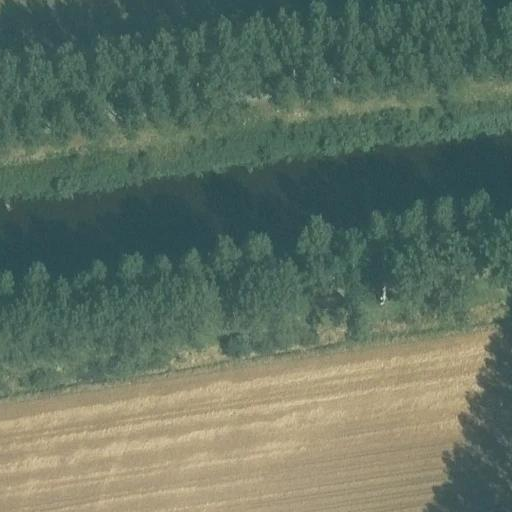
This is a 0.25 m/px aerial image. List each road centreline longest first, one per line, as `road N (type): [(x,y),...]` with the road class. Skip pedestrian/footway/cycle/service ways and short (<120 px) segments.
road 1 (track): [(511,266),(0,344)]
road 2 (unclassified): [(511,58),(0,134)]
